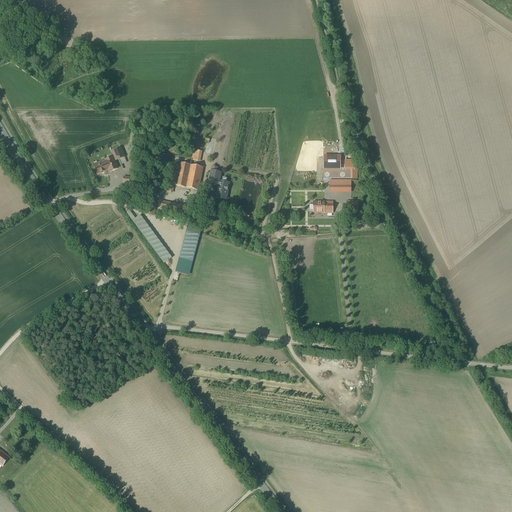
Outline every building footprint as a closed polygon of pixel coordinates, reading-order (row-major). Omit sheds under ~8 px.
[(121,148),(112,152),(114,157),(115,160),(116,161),(124,157),(121,148)] [(114,157),(93,165),(97,174),(101,173),(104,172),(105,171),(106,170),(107,169),(109,168),(110,172),(118,169),(115,163),(114,161),(115,160),(114,157)] [(198,167),(180,164),(176,186),(185,188),(199,191),(203,168),(198,167)] [(229,184),(219,182),(221,173),(217,173),(211,171),(210,178),(209,181),(209,182),(209,184),(213,185),(218,186),(216,197),(220,198),(220,199),(226,200),(229,184)] [(176,186),(171,185),(170,193),(184,196),(185,188),(176,186)] [(186,207),(162,202),(160,213),(184,218),(186,207)] [(325,202),(313,202),(313,214),(324,214),(324,208),(325,208),(325,202)] [(333,202),(325,202),(325,208),(324,208),(324,214),(333,214),(333,202)] [(358,202),(347,202),(347,212),(358,212),(358,202)] [(156,204),(149,203),(146,214),(154,216),(156,204)] [(171,259),(140,216),(133,221),(164,263),(171,259)] [(198,235),(186,231),(179,258),(191,262),(198,235)] [(9,458),(0,451),(0,464),(2,466),(9,458)]
